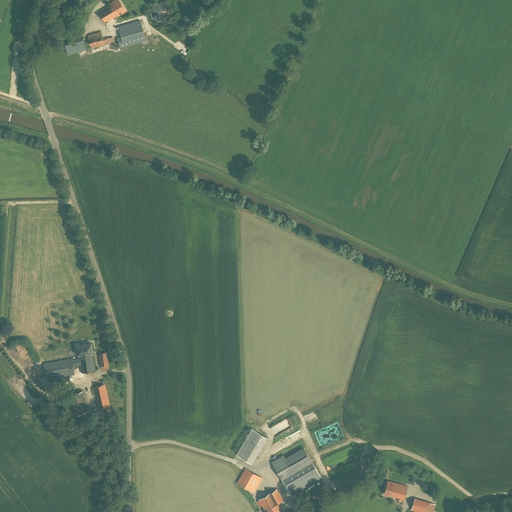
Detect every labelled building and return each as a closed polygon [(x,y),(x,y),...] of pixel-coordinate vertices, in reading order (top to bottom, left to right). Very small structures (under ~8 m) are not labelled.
[(103,4),(101,0),(99,0),(87,6),(90,11),(103,4)] [(126,11),(119,0),(114,0),(108,4),(109,5),(99,11),(106,23),(117,16),(118,16),(126,11)] [(154,5),(153,5),(152,6),(152,7),(151,7),(151,8),(150,9),(150,10),(150,11),(150,12),(150,13),(150,14),(150,15),(151,16),(151,17),(152,18),(153,19),(154,19),(154,20),(155,20),(156,21),(157,21),(158,21),(160,21),(161,21),(162,21),(163,21),(164,20),(165,19),(166,19),(166,18),(167,17),(167,16),(168,15),(168,14),(168,13),(168,12),(168,11),(168,10),(168,9),(168,8),(167,8),(167,7),(166,6),(165,5),(164,5),(163,4),(162,3),(161,3),(160,3),(159,3),(158,3),(157,3),(156,3),(156,4),(155,4),(154,4),(154,5)] [(117,37),(120,48),(146,41),(140,20),(118,26),(121,36),(117,37)] [(50,29),(55,38),(59,36),(54,27),(50,29)] [(101,32),(88,35),(92,48),(104,44),(114,41),(113,37),(109,38),(109,37),(103,39),(101,32)] [(83,39),(65,44),(68,55),(86,50),(83,39)] [(76,345),(78,356),(78,358),(72,359),(72,358),(55,361),(58,378),(75,375),(73,366),(80,365),(81,373),(95,370),(92,354),(93,353),(92,343),(76,345)] [(109,365),(107,352),(99,353),(101,366),(102,370),(109,369),(108,365),(109,365)] [(98,408),(104,406),(106,416),(112,414),(111,409),(112,409),(111,405),(110,405),(104,380),(101,381),(102,385),(93,387),(98,408)] [(83,391),(67,398),(76,416),(92,408),(83,391)] [(236,454),(252,463),(268,438),(252,428),(236,454)] [(272,462),(291,496),(321,478),(304,448),(285,458),(284,455),(272,462)] [(245,468),(237,482),(254,493),(263,478),(245,468)] [(384,494),(404,499),(407,485),(387,480),(384,494)] [(259,499),(266,511),(277,511),(282,509),(278,503),(283,500),(277,489),(259,499)] [(418,511),(436,511),(434,511),(436,504),(431,503),(415,498),(411,510),(418,511)]
